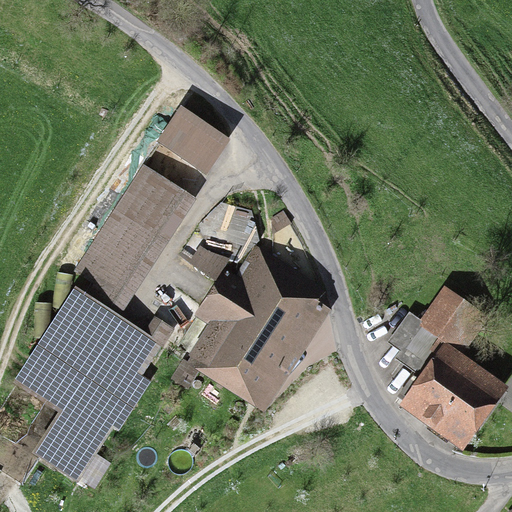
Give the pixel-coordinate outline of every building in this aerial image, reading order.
[(224,141),(181,112),(160,144),(203,172),(224,141)] [(76,271),(93,282),(85,294),(110,310),(187,195),(145,167),(76,271)] [(323,291),(257,249),(238,279),(229,273),(203,312),(227,328),(207,359),(261,394),(324,299),(323,291)] [(419,318),(444,337),(440,341),(461,356),(486,320),(446,291),(428,316),(423,313),(419,318)] [(110,426),(118,430),(147,386),(139,381),(171,329),(156,320),(147,335),(110,310),(85,294),(23,391),(43,404),(62,373),(84,387),(40,458),(75,480),(110,426)] [(444,337),(419,318),(411,312),(391,340),(404,349),(399,356),(419,370),(403,392),(464,437),(501,384),(461,356),(440,341),(444,337)]
